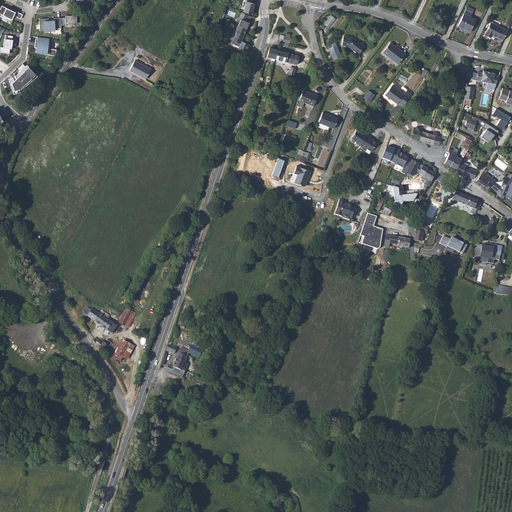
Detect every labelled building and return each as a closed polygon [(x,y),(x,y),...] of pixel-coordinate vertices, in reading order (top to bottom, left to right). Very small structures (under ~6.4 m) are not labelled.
[(252,15),(254,0),(246,0),(243,12),(252,15)] [(0,8),(0,13),(12,20),(14,16),(21,19),(23,15),(16,11),(15,12),(2,6),(0,9),(0,8)] [(473,29),(479,17),(473,15),(475,10),(469,7),(461,24),(473,29)] [(239,24),(248,28),(250,22),(247,21),(248,15),(242,12),(240,16),(238,16),(235,22),(239,24)] [(61,18),(61,25),(66,25),(66,24),(77,23),(77,25),(81,25),(81,19),(77,19),(77,15),(67,15),(67,17),(61,18)] [(61,25),(61,18),(54,18),(54,20),(48,21),(48,18),(39,19),(40,30),(44,30),(44,31),(55,30),(55,28),(61,28),(61,25)] [(495,33),(506,38),(510,27),(493,19),(487,33),(494,35),(495,33)] [(235,31),(244,35),(248,28),(239,24),(235,31)] [(229,36),(233,37),(242,41),(244,35),(235,31),(232,30),(229,36)] [(13,36),(4,35),(3,47),(1,46),(0,53),(0,56),(8,58),(11,55),(11,50),(13,50),(13,41),(13,36)] [(291,37),(281,35),(280,41),(284,42),(289,43),(291,37)] [(344,35),(343,45),(349,46),(359,54),(365,46),(353,37),(344,35)] [(49,39),(36,37),(34,47),(36,48),(36,52),(47,54),(47,55),(55,56),(56,50),(48,48),(49,39)] [(231,41),(246,49),(248,43),(242,41),(233,37),(231,41)] [(392,43),(385,53),(393,59),(394,59),(400,64),(407,55),(392,43)] [(335,44),(328,48),(334,61),(341,58),(335,44)] [(271,46),(268,57),(272,58),(272,56),(276,57),(278,48),(271,46)] [(284,50),(281,58),(293,61),(295,53),(284,50)] [(295,53),(293,61),(298,63),(299,58),(302,59),(303,55),(295,53)] [(38,71),(26,59),(8,79),(13,94),(18,92),(38,78),(35,74),(38,71)] [(151,69),(134,60),(129,71),(145,80),(151,69)] [(429,72),(423,68),(419,74),(425,78),(429,72)] [(495,89),(500,78),(495,77),(495,76),(485,74),(485,75),(479,74),(477,83),(488,85),(487,90),(494,92),(495,89)] [(410,95),(406,92),(405,93),(392,85),(385,94),(398,103),(399,102),(403,105),(410,95)] [(475,88),(467,87),(465,99),(473,100),(475,88)] [(302,90),(298,100),(313,105),(316,95),(302,90)] [(511,93),(502,90),(499,99),(506,101),(505,103),(511,104),(511,93)] [(378,97),(372,93),(367,100),(373,104),(378,97)] [(465,99),(463,107),(473,109),(475,100),(473,100),(465,99)] [(511,117),(496,109),(493,114),(501,119),(497,126),(504,130),(511,117)] [(322,112),(318,123),(333,128),(337,118),(322,112)] [(477,122),(467,118),(464,125),(474,129),(477,122)] [(498,132),(485,123),(483,127),(487,129),(481,137),(490,143),(498,132)] [(415,130),(413,136),(412,138),(440,147),(440,146),(446,148),(448,139),(443,137),(443,138),(438,137),(439,134),(430,131),(429,134),(423,132),(424,131),(419,130),(419,131),(415,130)] [(365,135),(358,132),(354,141),(359,143),(359,144),(365,147),(370,136),(366,134),(365,135)] [(374,137),(370,136),(365,147),(370,149),(371,149),(375,152),(380,142),(373,139),(374,137)] [(463,158),(472,140),(468,138),(459,157),(463,158)] [(401,150),(387,145),(382,157),(394,163),(399,152),(401,150)] [(451,168),(457,171),(462,161),(462,160),(455,156),(456,153),(450,150),(449,152),(449,155),(445,164),(451,166),(451,168)] [(408,156),(399,152),(394,163),(403,167),(407,158),(408,156)] [(403,167),(401,172),(412,177),(414,173),(416,174),(421,165),(407,158),(403,167)] [(457,171),(456,172),(473,180),(477,172),(465,166),(467,164),(462,161),(457,171)] [(424,186),(428,189),(432,181),(435,175),(421,165),(416,174),(422,177),(421,180),(426,183),(424,186)] [(310,171),(297,166),(294,173),(298,174),(295,183),(304,186),(310,171)] [(496,182),(483,172),(475,183),(487,191),(490,188),(491,188),(491,189),(496,193),(497,192),(498,193),(497,195),(499,196),(498,199),(502,201),(503,197),(508,200),(511,192),(511,183),(511,181),(511,178),(508,177),(500,189),(494,184),(496,182)] [(442,185),(444,182),(446,177),(441,174),(437,182),(442,185)] [(471,212),(474,214),(475,210),(479,211),(482,204),(455,192),(456,189),(444,183),(442,190),(454,195),(451,200),(453,201),(452,204),(454,205),(456,202),(472,209),(471,212)] [(393,187),(395,200),(396,201),(394,204),(401,207),(403,202),(414,201),(417,195),(415,194),(399,196),(398,188),(393,187)] [(345,202),(340,200),(335,215),(342,218),(345,216),(352,219),(355,209),(352,208),(352,206),(345,203),(345,202)] [(376,216),(366,213),(360,234),(363,237),(361,245),(378,250),(379,249),(382,230),(372,226),(376,216)] [(493,229),(498,220),(492,216),(487,226),(493,229)] [(449,239),(442,236),(439,243),(459,253),(464,244),(450,237),(449,239)] [(397,245),(398,238),(389,237),(388,244),(397,245)] [(397,247),(408,249),(410,240),(398,238),(397,245),(397,247)] [(479,244),(472,257),(476,258),(478,259),(479,256),(487,258),(486,263),(492,264),(493,259),(498,261),(501,247),(493,245),(493,246),(486,244),(486,246),(479,244)] [(511,289),(511,287),(498,285),(497,293),(511,296),(511,289)] [(83,313),(87,316),(91,309),(87,307),(83,313)] [(102,310),(99,313),(92,308),(91,309),(87,316),(108,330),(108,329),(112,332),(118,325),(113,322),(108,318),(110,316),(102,310)] [(136,313),(126,308),(118,322),(128,327),(136,313)] [(123,339),(113,357),(125,364),(135,346),(123,339)] [(100,344),(98,346),(102,350),(107,343),(102,341),(100,344)] [(166,349),(174,353),(177,346),(169,342),(166,349)] [(168,370),(171,371),(182,376),(185,370),(181,369),(189,350),(181,346),(173,366),(170,365),(168,370)] [(188,352),(200,357),(202,353),(190,348),(188,352)]
